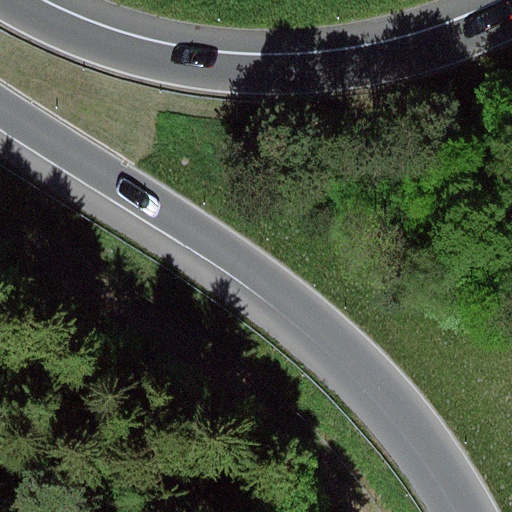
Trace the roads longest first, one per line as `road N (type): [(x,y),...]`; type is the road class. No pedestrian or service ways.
road 1 (motorway): [(0,112),(309,329),(403,424),(459,511)]
road 2 (motorway): [(511,23),(411,64),(263,78),(169,65),(66,33),(5,0)]
